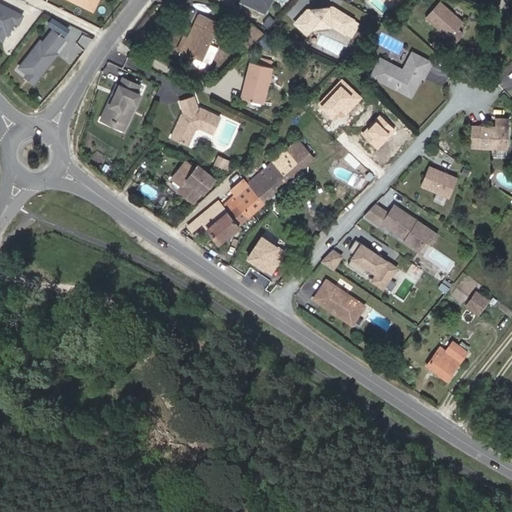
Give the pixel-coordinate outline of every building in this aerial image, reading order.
[(80,0),(81,2),(94,9),(98,0),(80,0)] [(263,13),(268,0),(237,0),(237,1),(263,13)] [(468,20),(445,0),(443,0),(430,14),(454,35),(452,37),(458,42),(467,32),(462,26),(468,20)] [(0,1),(0,28),(8,32),(10,33),(17,21),(21,23),(25,14),(13,8),(10,9),(5,7),(6,5),(0,1)] [(308,9),(294,22),(305,34),(313,27),(332,24),(346,33),(354,19),(339,10),(337,13),(332,10),(330,10),(329,7),(308,9)] [(187,37),(181,50),(194,56),(190,64),(198,67),(210,64),(218,47),(209,43),(218,23),(197,14),(187,37)] [(268,15),(263,21),(268,26),(273,20),(268,15)] [(43,39),(22,65),(30,72),(28,75),(36,81),(45,69),(45,67),(47,64),(48,66),(59,52),(57,50),(67,38),(55,29),(45,41),(43,39)] [(184,35),(178,49),(181,50),(187,37),(184,35)] [(383,56),(375,73),(414,93),(426,68),(430,69),(434,59),(415,50),(406,68),(383,56)] [(261,61),(272,64),(274,58),(263,55),(261,61)] [(250,98),(262,101),(263,101),(272,67),(251,62),(242,96),(250,98)] [(110,125),(120,129),(137,95),(134,93),(138,86),(122,77),(118,85),(116,84),(113,89),(114,93),(113,95),(109,97),(107,102),(108,105),(103,114),(110,118),(111,122),(110,125)] [(342,78),(320,101),(335,116),(340,111),(344,115),(362,97),(342,78)] [(219,116),(200,108),(197,110),(191,97),(177,103),(181,113),(170,137),(187,145),(194,131),(200,128),(212,133),(219,116)] [(246,112),(258,115),(262,101),(250,98),(246,112)] [(395,128),(380,114),(363,133),(378,147),(395,128)] [(472,126),(472,147),(509,148),(509,119),(496,118),(496,127),(472,126)] [(298,139),(247,183),(263,202),(315,158),(298,139)] [(226,159),(218,156),(213,168),(221,171),(226,159)] [(229,161),(226,159),(221,171),(224,172),(229,161)] [(182,193),(195,203),(216,177),(198,164),(194,169),(185,162),(174,177),(187,187),(182,193)] [(430,166),(421,186),(449,198),(458,179),(430,166)] [(263,202),(247,183),(243,179),(241,181),(230,189),(234,194),(251,214),(263,202)] [(222,204),(239,224),(251,214),(234,194),(222,204)] [(239,224),(222,204),(218,200),(187,226),(191,231),(201,223),(218,242),(239,224)] [(375,204),(364,215),(374,221),(378,215),(383,209),(375,204)] [(431,230),(394,205),(384,219),(382,223),(400,235),(401,234),(406,237),(404,241),(417,250),(425,238),(431,230)] [(378,215),(374,221),(380,225),(382,223),(384,219),(378,215)] [(431,230),(425,238),(432,242),(437,234),(431,230)] [(286,249),(262,234),(246,259),(270,274),(286,249)] [(356,240),(349,250),(355,254),(348,264),(363,274),(367,267),(377,273),(372,280),(382,287),(396,267),(356,240)] [(331,249),(320,260),(332,269),(341,256),(331,249)] [(326,279),(314,296),(321,301),(322,304),(328,308),(331,307),(334,310),(335,313),(351,324),(364,305),(326,279)] [(476,291),(466,305),(478,314),(488,299),(476,291)] [(440,346),(427,364),(446,379),(466,351),(452,340),(445,350),(440,346)]
